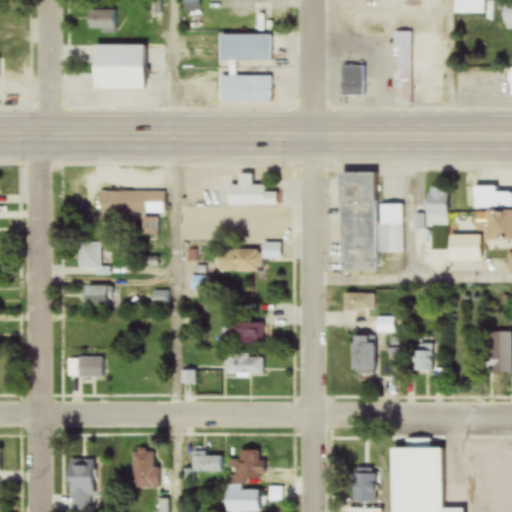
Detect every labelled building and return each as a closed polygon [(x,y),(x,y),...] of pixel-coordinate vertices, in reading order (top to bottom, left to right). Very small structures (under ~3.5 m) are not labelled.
[(503,27),(511,27),(511,3),(503,4),(503,27)] [(117,10),(87,10),(87,33),(117,33),(117,10)] [(394,105),(413,105),(413,32),(394,32),(394,105)] [(220,103),(271,103),(271,77),(236,77),(236,63),(271,62),(271,34),(220,35),(220,103)] [(93,45),(93,77),(143,77),(143,46),(93,45)] [(364,97),(364,67),(342,67),(342,97),(364,97)] [(340,174),(342,273),(378,273),(376,173),(340,174)] [(228,187),(229,206),(279,205),(278,192),(267,192),(266,185),(254,186),(253,176),(240,176),(240,187),(228,187)] [(498,186),(474,187),(475,211),(487,211),(488,241),(511,240),(511,192),(498,193),(498,186)] [(448,187),(429,187),(429,224),(448,224),(448,187)] [(99,213),(167,213),(167,192),(99,192),(99,213)] [(405,205),(380,205),(381,254),(405,253),(405,205)] [(262,216),(236,216),(236,237),(262,237),(262,216)] [(449,262),(481,262),(481,236),(449,236),(449,262)] [(101,269),(101,242),(79,242),(79,269),(101,269)] [(219,251),(219,273),(262,273),(262,251),(219,251)] [(85,307),(112,307),(112,286),(85,286),(85,307)] [(170,290),(153,291),(153,306),(171,306),(170,290)] [(345,293),(345,311),(375,311),(375,293),(345,293)] [(394,334),(394,318),(377,318),(377,334),(394,334)] [(230,320),(230,342),(263,342),(263,320),(230,320)] [(511,332),(489,332),(489,375),(511,375),(511,332)] [(352,337),(352,375),(380,374),(380,336),(352,337)] [(433,373),(433,339),(416,339),(416,373),(433,373)] [(142,378),(142,353),(119,353),(119,378),(142,378)] [(265,357),(226,356),(226,378),(265,378),(265,357)] [(106,378),(106,358),(79,358),(79,378),(106,378)] [(196,371),(188,371),(188,383),(196,383),(196,371)] [(390,449),(390,511),(446,511),(446,448),(390,449)] [(155,485),(155,451),(133,451),(133,485),(155,485)] [(223,457),(207,457),(207,451),(193,451),(193,473),(223,473),(223,457)] [(264,451),(238,451),(238,480),(264,480),(264,451)] [(96,511),(95,460),(69,460),(69,511),(96,511)] [(353,502),(375,502),(375,468),(353,468),(353,502)] [(226,490),(225,511),(259,511),(260,490),(226,490)]
